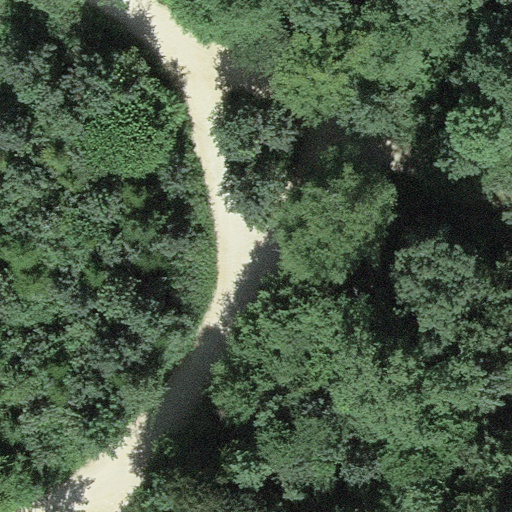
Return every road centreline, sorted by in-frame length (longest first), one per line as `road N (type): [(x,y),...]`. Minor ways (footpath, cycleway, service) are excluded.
road 1 (track): [(347,0),(319,120),(273,231),(130,475),(50,511)]
road 2 (track): [(511,200),(319,120),(72,0)]
